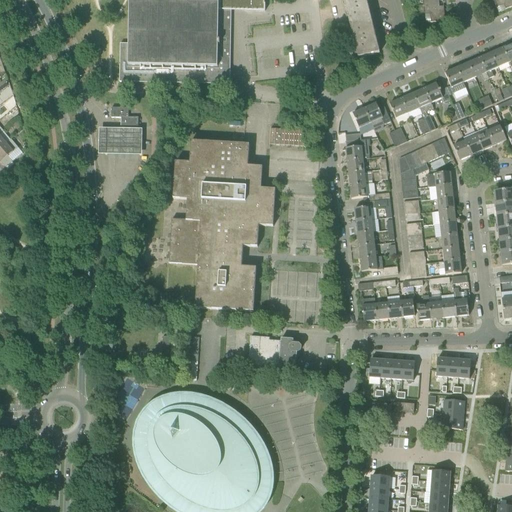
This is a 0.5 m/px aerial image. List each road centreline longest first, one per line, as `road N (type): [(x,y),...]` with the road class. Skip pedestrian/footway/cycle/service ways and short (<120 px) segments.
road 1 (tertiary): [(79,398),(90,171),(66,54),(40,0)]
road 2 (tertiary): [(20,0),(50,59),(72,163),(59,394)]
road 3 (residential): [(350,341),(328,124),(340,99),(408,67)]
road 4 (residential): [(490,339),(473,195),(486,175),(511,172)]
road 5 (residential): [(479,475),(464,459),(420,455),(426,340)]
road 6 (residential): [(346,511),(350,341)]
